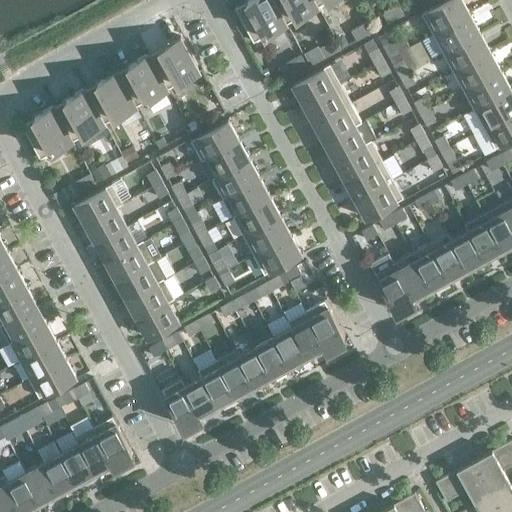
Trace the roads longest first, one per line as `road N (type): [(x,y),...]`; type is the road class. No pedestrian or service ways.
road 1 (residential): [(396,347),(207,0)]
road 2 (residential): [(183,462),(0,131)]
road 3 (residential): [(183,462),(396,347)]
road 4 (residential): [(323,511),(511,409)]
road 5 (residential): [(0,106),(176,0)]
road 6 (residential): [(396,347),(511,283)]
